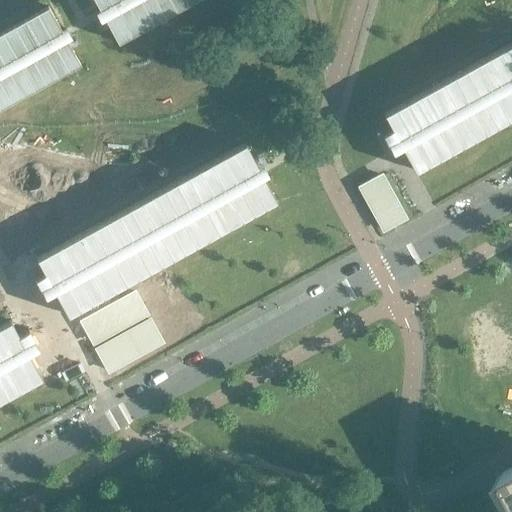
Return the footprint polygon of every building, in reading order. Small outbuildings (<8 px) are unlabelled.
[(120,41),(193,0),(97,0),(101,7),(97,9),(99,14),(102,18),(97,21),(102,29),(111,25),(120,41)] [(0,106),(82,61),(74,45),(82,40),(77,31),(73,34),(71,29),(68,25),(64,27),(50,4),(0,31),(0,106)] [(404,145),(417,169),(511,116),(511,41),(385,111),(394,126),(384,131),(389,140),(395,150),(400,147),(404,145)] [(114,91),(105,96),(116,116),(125,111),(114,91)] [(96,101),(0,153),(0,192),(16,222),(129,160),(96,101)] [(57,290),(70,313),(77,310),(111,291),(279,198),(265,174),(270,172),(269,170),(267,167),(265,163),(269,161),(264,152),(255,156),(247,141),(38,256),(46,270),(37,276),(42,285),(47,295),(52,292),(57,290)] [(359,184),(385,230),(396,224),(399,222),(410,216),(385,170),(377,174),(370,178),(359,184)] [(121,296),(81,318),(87,330),(89,332),(95,343),(151,312),(137,287),(121,296)] [(153,314),(96,346),(102,356),(103,359),(104,361),(110,371),(167,340),(153,314)] [(0,399),(45,375),(31,351),(36,349),(41,346),(36,336),(31,326),(21,332),(13,317),(0,324),(0,399)] [(511,464),(503,470),(511,486),(511,464)]
